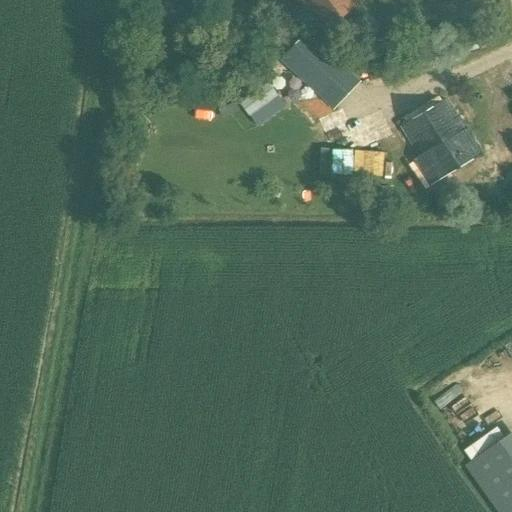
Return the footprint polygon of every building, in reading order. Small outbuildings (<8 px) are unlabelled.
[(256,0),(267,15),(272,11),(270,8),(281,0),(256,0)] [(296,0),(320,32),(362,1),(361,0),(296,0)] [(272,51),(332,110),(359,81),(299,23),(272,51)] [(357,36),(343,44),(349,53),(362,44),(357,36)] [(400,127),(419,157),(415,160),(431,186),(481,155),(447,98),(400,127)] [(425,390),(434,403),(424,409),(496,511),(511,511),(511,421),(510,418),(511,416),(511,402),(455,387),(447,375),(425,390)]
